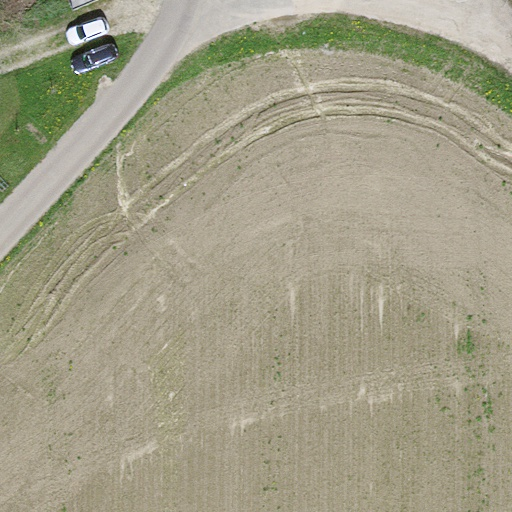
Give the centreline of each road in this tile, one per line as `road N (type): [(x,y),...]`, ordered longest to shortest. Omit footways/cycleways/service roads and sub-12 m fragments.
road 1 (residential): [(0,234),(146,71),(182,0)]
road 2 (track): [(511,55),(434,12),(370,0)]
